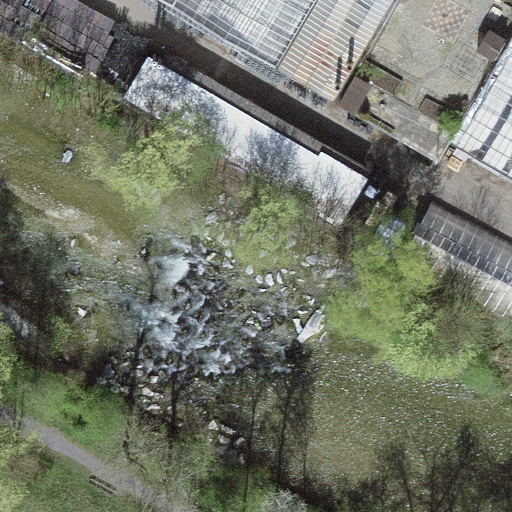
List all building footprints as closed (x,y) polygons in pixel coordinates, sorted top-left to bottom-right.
[(511,0),(168,0),(439,158),(447,144),(511,29),(511,0)] [(511,29),(447,144),(511,181),(511,29)] [(294,141),(148,56),(126,93),(272,178),(294,141)] [(348,203),(364,175),(321,150),(304,178),(348,203)] [(511,243),(432,201),(399,262),(511,321),(511,243)]
